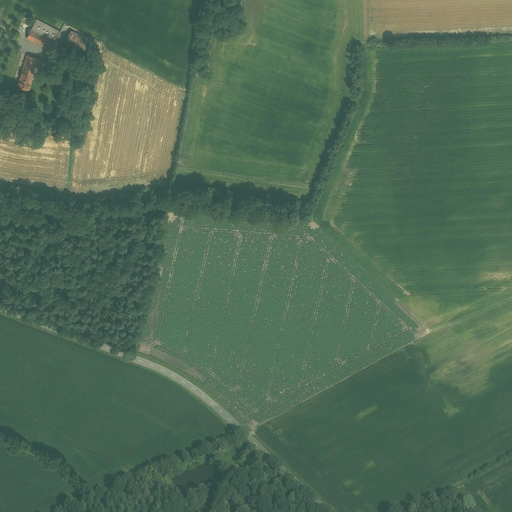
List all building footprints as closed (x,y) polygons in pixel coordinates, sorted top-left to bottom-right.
[(64,27),(40,15),(31,33),(55,45),(64,27)] [(98,36),(76,25),(69,39),(92,49),(98,36)] [(37,51),(25,47),(18,63),(30,68),(37,51)] [(48,62),(52,68),(61,63),(57,56),(48,62)] [(30,69),(19,65),(15,75),(26,79),(30,69)]
